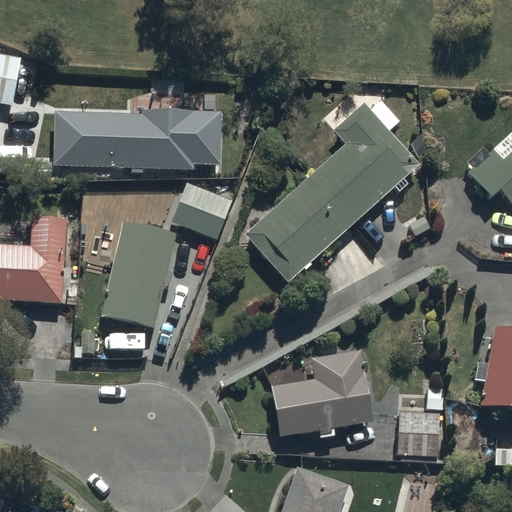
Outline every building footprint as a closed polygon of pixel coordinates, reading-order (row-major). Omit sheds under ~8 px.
[(0,107),(9,109),(18,61),(0,57),(0,107)] [(285,287),(394,192),(397,195),(406,187),(403,184),(419,170),(389,136),(399,127),(381,106),(371,114),(364,106),(331,135),(344,150),(243,238),(285,287)] [(50,117),(50,173),(215,174),(215,118),(50,117)] [(511,146),(472,181),(509,223),(511,220),(511,146)] [(188,188),(172,228),(216,246),(232,206),(188,188)] [(0,247),(0,336),(2,307),(60,311),(66,222),(29,219),(27,250),(0,247)] [(122,228),(100,324),(154,337),(177,241),(122,228)] [(511,334),(492,331),(475,414),(511,421),(511,334)] [(266,389),(277,445),(371,426),(356,353),(305,363),(309,380),(266,389)] [(439,416),(398,415),(397,459),(438,460),(439,416)] [(278,511),(339,511),(348,486),(293,468),(278,511)]
